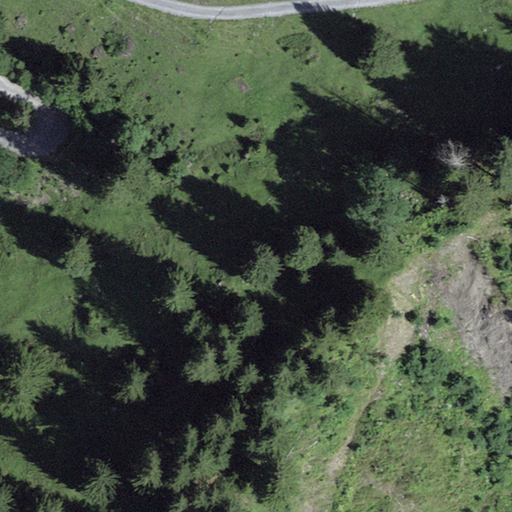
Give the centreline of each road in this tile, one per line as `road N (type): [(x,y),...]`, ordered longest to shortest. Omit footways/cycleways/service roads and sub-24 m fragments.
road 1 (track): [(359,0),(210,11),(154,0)]
road 2 (track): [(0,82),(45,105),(54,119),(44,138),(0,134)]
